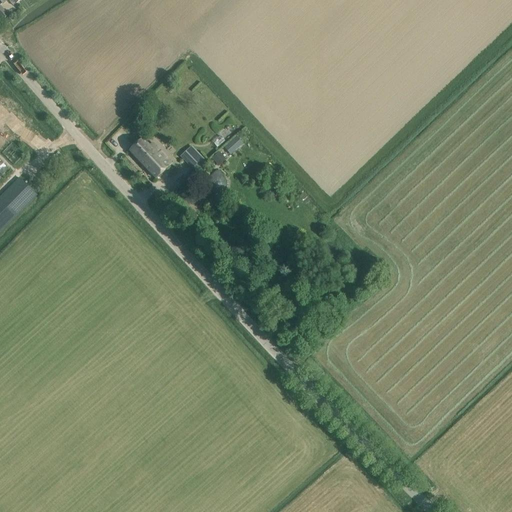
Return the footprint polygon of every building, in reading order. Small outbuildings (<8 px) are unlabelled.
[(237,137),(225,148),(230,154),(242,143),(237,137)] [(172,164),(152,143),(150,145),(143,138),(137,143),(130,150),(156,179),(164,172),(172,164)] [(188,164),(199,153),(191,146),(181,157),(188,164)] [(224,153),(221,150),(213,158),(219,166),(225,161),(221,156),(224,153)] [(214,193),(221,193),(226,188),(226,182),(222,177),(224,175),(220,171),(216,171),(211,176),(213,178),(210,181),(209,188),(214,193)] [(0,197),(0,231),(36,196),(19,178),(0,197)]
